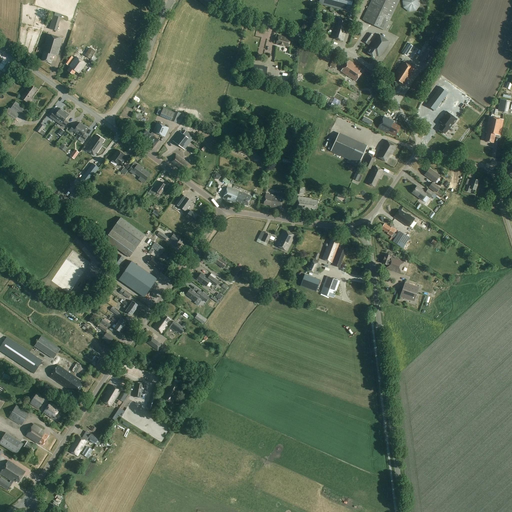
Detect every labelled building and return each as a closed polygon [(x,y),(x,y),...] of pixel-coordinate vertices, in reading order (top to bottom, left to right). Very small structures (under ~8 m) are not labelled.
[(320,0),(319,4),(350,12),(353,0),(320,0)] [(384,30),(399,0),(371,0),(362,19),(384,30)] [(416,11),(418,9),(419,6),(419,3),(418,0),(403,0),(402,3),(403,6),(404,9),(406,11),(409,12),(413,12),(416,11)] [(53,15),(49,29),(56,31),(60,18),(60,17),(54,16),(53,15)] [(345,28),(347,21),(339,18),(337,25),(336,25),(332,38),(343,41),(347,28),(345,28)] [(402,29),(391,23),(386,33),(396,38),(402,29)] [(377,34),(372,42),(369,41),(373,35),(370,33),(363,42),(370,47),(367,52),(374,58),(376,55),(380,57),(390,42),(377,34)] [(57,56),(63,40),(48,35),(42,52),(44,53),(41,61),(51,64),(54,55),(57,56)] [(283,38),(279,37),(277,43),(281,44),(281,45),(289,47),(291,40),(283,37),(283,38)] [(432,53),(427,50),(427,48),(424,46),(419,53),(422,55),(419,60),(425,64),(432,53)] [(73,58),(70,55),(65,63),(68,65),(73,58)] [(79,74),(86,65),(76,58),(69,67),(70,67),(67,71),(74,76),(76,72),(79,74)] [(355,82),(361,74),(359,72),(361,69),(349,60),(341,72),(355,82)] [(404,85),(415,68),(403,61),(392,77),(404,85)] [(267,76),(268,67),(248,65),(247,73),(267,76)] [(30,85),(24,93),(21,98),(28,103),(31,98),(37,90),(30,85)] [(440,87),(426,105),(435,111),(448,93),(440,87)] [(453,113),(462,104),(453,95),(444,103),(453,113)] [(335,99),(331,106),(337,109),(341,102),(335,99)] [(508,113),(510,102),(500,99),(498,111),(508,113)] [(26,119),(30,113),(15,103),(11,109),(9,108),(4,115),(12,121),(14,119),(15,120),(20,114),(26,119)] [(163,111),(160,116),(171,121),(172,120),(174,115),(175,113),(164,108),(163,111)] [(57,123),(59,121),(65,112),(60,109),(56,114),(53,112),(50,117),(57,123)] [(65,112),(59,121),(61,122),(60,124),(65,128),(68,123),(65,121),(69,115),(65,112)] [(396,136),(400,127),(393,123),(394,121),(384,116),(378,128),(388,133),(388,132),(396,136)] [(504,120),(489,117),(486,133),(487,133),(485,141),(493,143),(495,135),(500,136),(504,120)] [(78,135),(84,126),(80,123),(76,129),(73,126),(69,131),(72,133),(73,132),(78,135)] [(153,132),(150,134),(145,131),(140,138),(147,144),(146,145),(152,149),(158,141),(153,137),(155,133),(165,137),(169,128),(157,123),(153,132)] [(36,130),(39,133),(44,126),(41,124),(36,130)] [(441,124),(438,129),(444,134),(448,129),(441,124)] [(78,135),(80,137),(78,139),(83,143),(87,137),(84,135),(89,130),(84,126),(78,135)] [(180,132),(173,141),(185,150),(195,137),(186,131),(183,134),(180,132)] [(361,134),(359,139),(377,147),(380,139),(365,133),(364,135),(361,134)] [(92,141),(88,147),(97,153),(101,147),(100,146),(104,141),(97,136),(95,139),(93,141),(92,141)] [(392,155),(396,146),(385,140),(376,156),(386,162),(390,154),(392,155)] [(354,152),(350,160),(359,165),(367,147),(358,142),(354,152)] [(118,150),(117,151),(111,159),(118,164),(118,163),(121,166),(126,160),(124,159),(123,159),(122,158),(125,155),(118,150)] [(183,172),(189,164),(175,154),(169,162),(183,172)] [(370,170),(376,158),(367,154),(362,166),(370,170)] [(88,170),(80,180),(86,184),(94,175),(95,173),(99,168),(93,164),(89,168),(88,170)] [(144,184),(146,181),(151,175),(138,165),(136,167),(133,165),(129,171),(132,173),(133,172),(140,177),(138,179),(144,184)] [(380,178),(383,170),(374,166),(367,183),(374,186),(378,177),(380,178)] [(511,167),(509,170),(510,171),(503,177),(508,183),(511,180),(511,167)] [(435,183),(440,176),(430,169),(425,175),(435,183)] [(479,181),(473,179),(470,187),(467,186),(465,191),(470,193),(471,189),(475,191),(479,181)] [(169,189),(166,187),(167,186),(160,182),(155,189),(153,187),(149,192),(153,195),(156,192),(160,195),(163,191),(166,193),(169,189)] [(429,188),(436,193),(440,188),(432,182),(429,188)] [(304,195),(305,186),(299,184),(297,194),(304,195)] [(426,192),(422,190),(417,186),(412,193),(422,201),(426,195),(430,198),(431,196),(434,199),(437,196),(428,190),(426,192)] [(248,206),(251,196),(227,187),(223,198),(235,203),(235,201),(248,206)] [(281,209),(283,198),(266,194),(264,204),(270,205),(270,207),(281,209)] [(175,204),(184,211),(183,213),(187,215),(186,217),(193,222),(197,216),(190,211),(187,209),(192,202),(186,198),(181,195),(175,204)] [(316,211),(318,201),(313,200),(312,199),(299,197),(297,209),(307,211),(307,209),(316,211)] [(405,224),(410,218),(406,216),(407,215),(400,210),(395,217),(405,224)] [(146,235),(121,218),(105,240),(130,258),(146,235)] [(391,237),(396,230),(391,227),(391,228),(384,224),(381,229),(388,233),(387,234),(391,237)] [(287,252),(295,236),(284,230),(275,245),(287,252)] [(159,231),(157,235),(165,241),(168,237),(159,231)] [(258,238),(268,243),(271,235),(261,231),(258,238)] [(410,238),(399,231),(392,241),(403,248),(410,238)] [(173,234),(170,238),(174,241),(172,244),(178,248),(183,241),(173,234)] [(332,263),(340,241),(332,238),(329,246),(327,246),(322,259),(332,263)] [(85,246),(98,262),(106,255),(93,239),(85,246)] [(151,254),(154,249),(161,254),(165,249),(155,242),(151,247),(152,248),(149,253),(151,254)] [(208,246),(206,250),(214,256),(217,253),(208,246)] [(341,263),(346,251),(341,249),(336,261),(341,263)] [(118,266),(124,258),(119,254),(113,263),(118,266)] [(400,274),(404,260),(386,254),(382,263),(388,265),(386,269),(400,274)] [(223,269),(226,264),(221,260),(221,259),(217,255),(212,261),(216,264),(220,266),(219,267),(223,269)] [(161,272),(165,266),(161,263),(162,262),(152,256),(147,264),(153,268),(153,267),(161,272)] [(144,297),(157,279),(132,262),(119,280),(144,297)] [(317,275),(321,265),(312,262),(311,264),(314,265),(311,272),(317,275)] [(232,274),(238,278),(244,271),(238,267),(232,274)] [(215,287),(219,282),(209,276),(208,278),(201,273),(196,280),(199,282),(206,287),(209,282),(215,287)] [(304,275),(300,287),(316,293),(320,281),(304,275)] [(340,281),(326,277),(320,293),(333,298),(340,281)] [(419,288),(405,283),(400,297),(414,302),(419,288)] [(198,297),(201,299),(205,302),(208,298),(198,291),(197,293),(190,289),(186,295),(189,297),(188,297),(195,302),(198,297)] [(121,300),(135,310),(139,306),(133,302),(131,304),(128,302),(128,303),(122,299),(121,300)] [(218,302),(214,299),(210,304),(215,307),(218,302)] [(131,316),(135,310),(121,300),(120,302),(125,305),(123,308),(127,310),(126,312),(131,316)] [(207,319),(199,314),(196,318),(204,324),(207,319)] [(165,325),(170,319),(164,315),(158,324),(156,323),(153,328),(161,333),(167,326),(165,325)] [(109,317),(124,327),(127,323),(121,319),(120,321),(117,319),(116,320),(111,316),(109,317)] [(120,333),(124,327),(109,317),(108,319),(114,323),(113,324),(116,326),(114,329),(120,333)] [(101,323),(108,328),(110,325),(103,320),(101,323)] [(181,327),(173,322),(171,325),(169,327),(177,333),(177,332),(181,335),(184,331),(180,328),(181,327)] [(60,323),(52,335),(66,344),(74,331),(60,323)] [(110,343),(114,338),(106,333),(102,338),(110,343)] [(41,336),(35,346),(53,359),(60,349),(41,336)] [(97,366),(103,357),(91,349),(93,345),(79,336),(71,348),(97,366)] [(7,337),(0,347),(0,350),(34,374),(43,361),(7,337)] [(147,343),(158,351),(162,345),(151,337),(147,343)] [(82,366),(77,363),(72,371),(76,374),(82,366)] [(77,394),(83,385),(80,383),(81,381),(59,365),(50,378),(69,390),(73,391),(77,394)] [(161,398),(164,400),(172,404),(174,399),(175,399),(179,391),(181,392),(183,388),(181,387),(182,386),(170,380),(164,393),(161,398)] [(142,398),(144,384),(137,383),(136,391),(134,391),(133,397),(142,398)] [(115,400),(121,391),(111,385),(106,393),(107,394),(102,401),(110,406),(114,400),(115,400)] [(123,391),(119,399),(123,401),(128,394),(123,391)] [(36,394),(30,404),(39,409),(45,399),(36,394)] [(157,397),(151,396),(148,409),(154,410),(157,397)] [(58,421),(62,415),(58,413),(60,410),(50,403),(44,413),(54,420),(54,419),(58,421)] [(17,406),(9,418),(21,426),(29,413),(17,406)] [(43,446),(49,436),(45,434),(46,433),(34,425),(26,437),(38,444),(39,443),(43,446)] [(6,433),(0,441),(0,443),(17,454),(23,444),(6,433)] [(88,438),(96,443),(99,438),(91,434),(88,438)] [(69,451),(78,456),(87,441),(77,436),(69,451)] [(27,442),(24,447),(30,451),(34,446),(27,442)] [(89,452),(91,449),(88,447),(83,455),(94,462),(97,457),(89,452)] [(0,474),(10,481),(9,483),(1,477),(0,478),(0,485),(8,491),(13,483),(15,480),(19,483),(25,472),(8,461),(0,474)]
